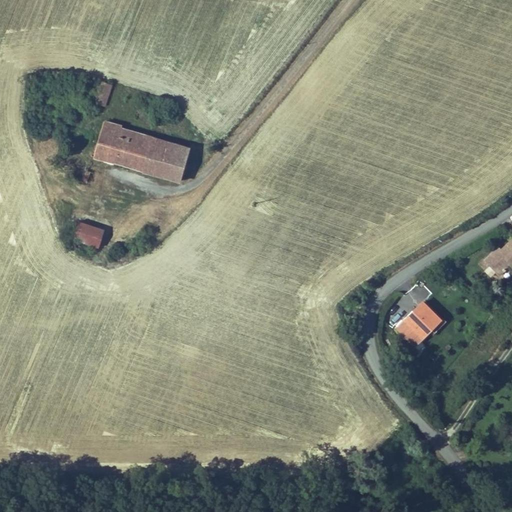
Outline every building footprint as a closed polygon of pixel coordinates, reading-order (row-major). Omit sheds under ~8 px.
[(112,86),(101,82),(94,103),(105,106),(112,86)] [(164,179),(173,145),(120,130),(121,128),(103,123),(93,159),(113,165),(116,157),(122,159),(119,167),(164,179)] [(189,149),(173,145),(164,179),(179,183),(189,149)] [(116,157),(113,165),(119,167),(122,159),(116,157)] [(103,231),(79,223),(73,241),(97,248),(103,231)] [(511,233),(498,247),(495,244),(484,255),(500,270),(510,260),(511,262),(511,233)] [(428,317),(411,303),(388,328),(407,346),(419,333),(416,330),(428,317)] [(434,322),(428,317),(416,330),(419,333),(422,335),(434,322)]
